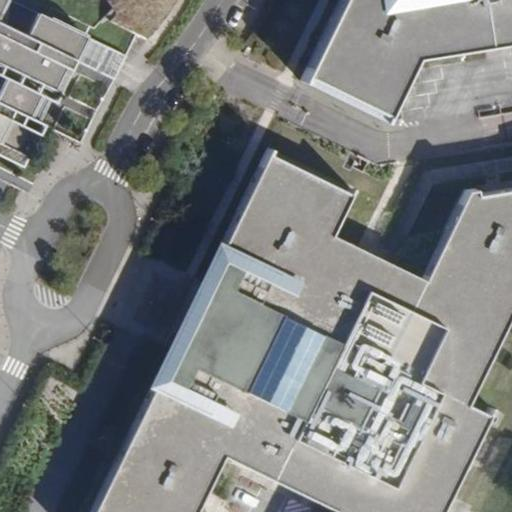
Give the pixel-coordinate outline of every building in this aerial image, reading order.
[(105,0),(111,8),(99,21),(101,24),(107,20),(147,40),(163,19),(175,0),(105,0)] [(380,120),(382,121),(414,58),(511,42),(511,0),(339,0),(300,81),(302,82),(305,77),(382,115),(380,120)] [(0,156),(21,167),(26,158),(21,155),(31,133),(37,136),(42,125),(37,123),(47,101),(52,104),(57,93),(52,90),(63,69),(2,39),(6,30),(0,26),(0,156)] [(348,187),(346,192),(267,154),(270,149),(267,147),(215,255),(238,266),(226,290),(250,302),(214,376),(190,364),(179,388),(155,377),(87,511),(192,511),(220,458),(326,511),(437,511),(489,407),(487,406),(483,413),(463,404),(511,302),(511,187),(473,194),(473,188),(463,189),(421,279),(329,235),(351,188),(348,187)] [(238,266),(215,255),(155,377),(179,388),(190,364),(214,376),(250,302),(226,290),(238,266)]
